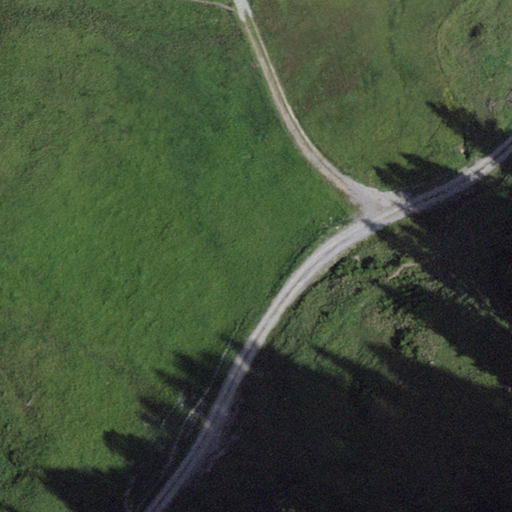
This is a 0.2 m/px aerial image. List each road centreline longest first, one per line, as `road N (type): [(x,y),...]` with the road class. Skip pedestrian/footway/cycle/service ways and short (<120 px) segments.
road 1 (track): [(511,139),(449,187),(346,236),(296,279),(149,511)]
road 2 (track): [(241,0),(295,133),(320,167),(387,211)]
